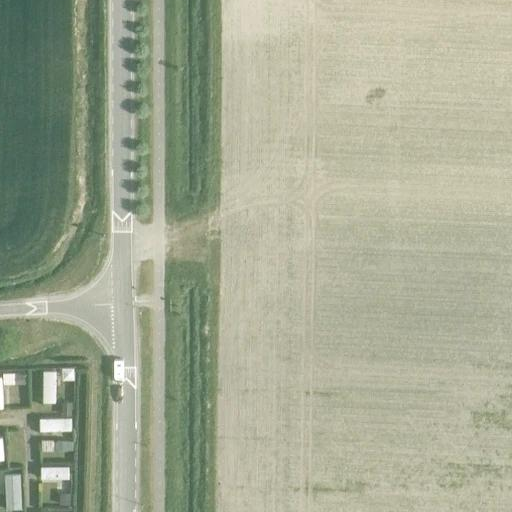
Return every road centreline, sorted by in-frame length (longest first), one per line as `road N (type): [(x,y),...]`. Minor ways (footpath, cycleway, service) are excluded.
road 1 (tertiary): [(122,304),(123,0)]
road 2 (tertiary): [(123,511),(122,304)]
road 3 (unclassified): [(0,314),(122,304)]
